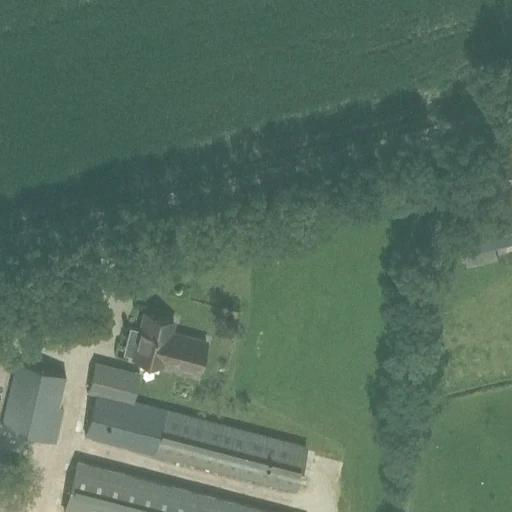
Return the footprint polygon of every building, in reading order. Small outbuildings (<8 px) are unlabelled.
[(465,255),(511,243),(511,214),(458,228),(465,255)] [(139,331),(130,329),(126,345),(135,347),(133,357),(161,365),(173,322),(144,314),(139,331)] [(58,405),(65,374),(16,363),(2,426),(54,439),(62,406),(58,405)] [(306,447),(132,402),(139,375),(96,364),(89,391),(96,393),(85,435),(295,490),(306,447)] [(281,511),(77,459),(63,511),(281,511)]
